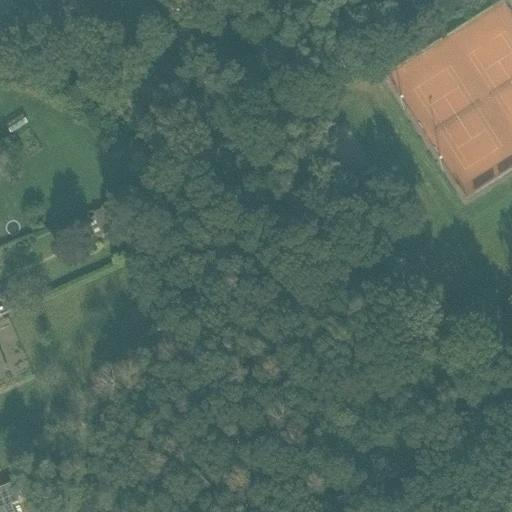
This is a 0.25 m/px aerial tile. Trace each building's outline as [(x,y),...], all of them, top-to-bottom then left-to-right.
[(56,0),(57,27),(70,27),(69,0),(56,0)] [(24,44),(53,45),(54,28),(24,27),(24,44)] [(117,230),(108,210),(94,216),(102,236),(117,230)] [(129,312),(140,339),(163,329),(152,302),(129,312)] [(11,485),(0,489),(0,511),(12,511),(11,508),(18,505),(15,496),(21,494),(17,485),(11,487),(11,485)]
